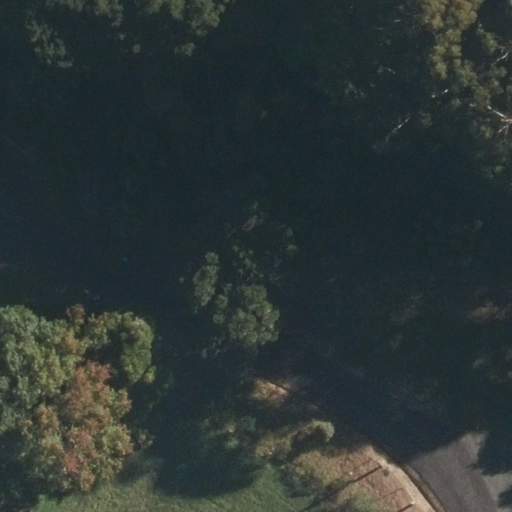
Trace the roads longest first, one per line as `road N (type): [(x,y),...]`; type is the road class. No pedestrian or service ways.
road 1 (track): [(0,184),(297,298),(464,403),(511,454)]
road 2 (track): [(0,246),(221,343),(362,438),(429,511)]
